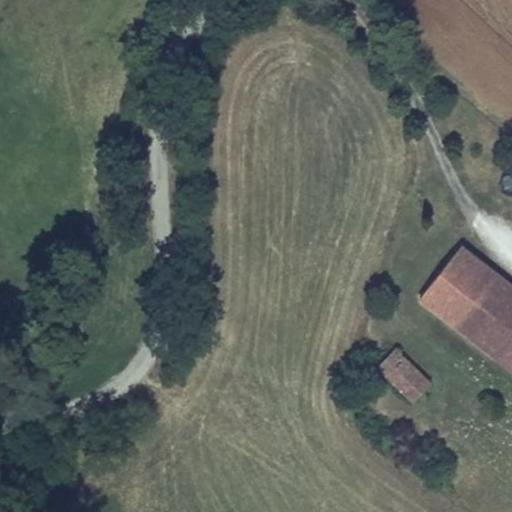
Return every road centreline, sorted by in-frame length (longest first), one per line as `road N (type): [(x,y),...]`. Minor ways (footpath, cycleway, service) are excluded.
road 1 (unclassified): [(0,418),(87,401),(117,385),(154,337),(169,259),(154,121),(176,42),(218,0)]
road 2 (unknown): [(365,0),(511,196)]
